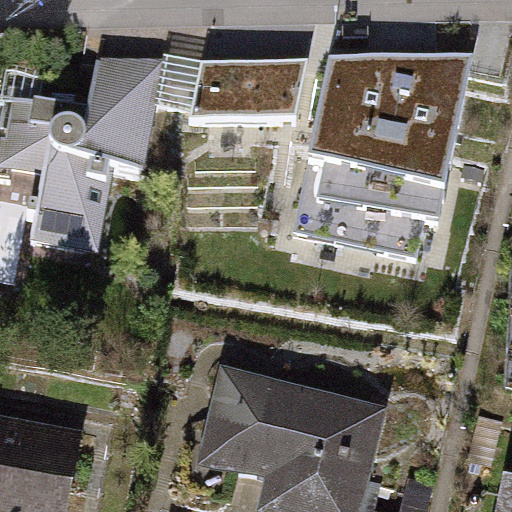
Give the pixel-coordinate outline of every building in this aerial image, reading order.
[(118,186),(148,190),(165,65),(101,70),(94,125),(16,112),(11,148),(5,147),(0,174),(0,179),(48,190),(34,259),(101,269),(118,186)] [(312,68),(205,72),(193,132),(301,127),(312,68)] [(422,219),(438,222),(471,70),(336,72),(299,231),(415,256),(422,219)] [(266,511),(369,511),(393,416),(224,375),(199,477),(271,494),(266,511)] [(76,511),(88,439),(0,424),(0,511),(76,511)] [(511,511),(511,476),(501,474),(493,511),(511,511)] [(412,484),(405,511),(430,511),(436,490),(412,484)]
